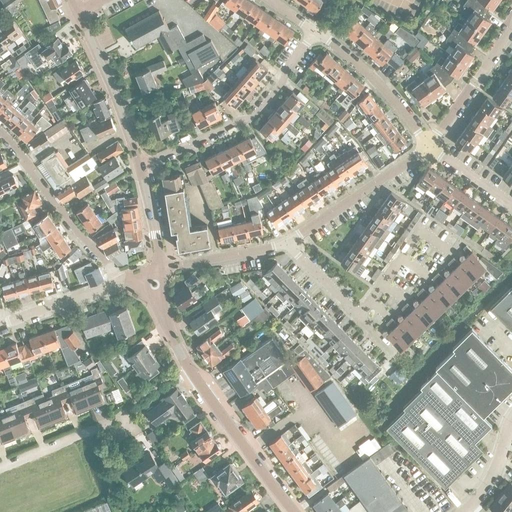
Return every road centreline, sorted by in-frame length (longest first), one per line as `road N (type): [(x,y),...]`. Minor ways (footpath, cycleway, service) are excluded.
road 1 (tertiary): [(295,511),(186,363),(165,320),(157,274)]
road 2 (residential): [(140,165),(257,110),(311,32)]
road 3 (residential): [(129,281),(0,133)]
road 4 (residential): [(286,243),(427,145)]
road 5 (tertiary): [(140,165),(79,10)]
road 6 (residential): [(427,145),(368,77),(311,32)]
road 7 (residential): [(427,145),(511,27)]
road 8 (residential): [(0,325),(129,281)]
road 9 (residential): [(157,274),(286,243)]
